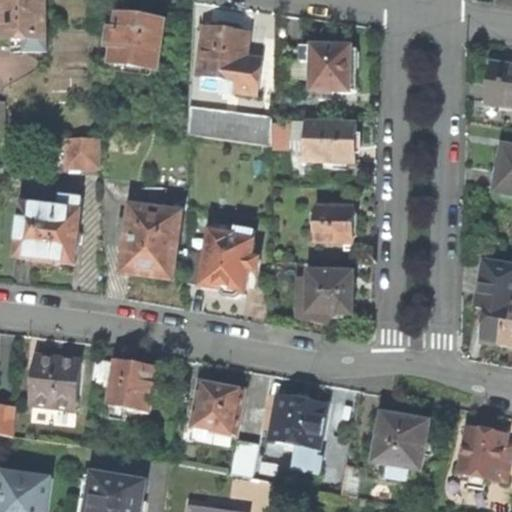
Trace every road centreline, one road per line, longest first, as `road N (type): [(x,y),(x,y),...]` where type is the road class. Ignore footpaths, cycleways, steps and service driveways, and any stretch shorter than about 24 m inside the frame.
road 1 (residential): [(386,364),(300,363),(0,313)]
road 2 (residential): [(394,12),(386,364)]
road 3 (residential): [(439,369),(444,18)]
